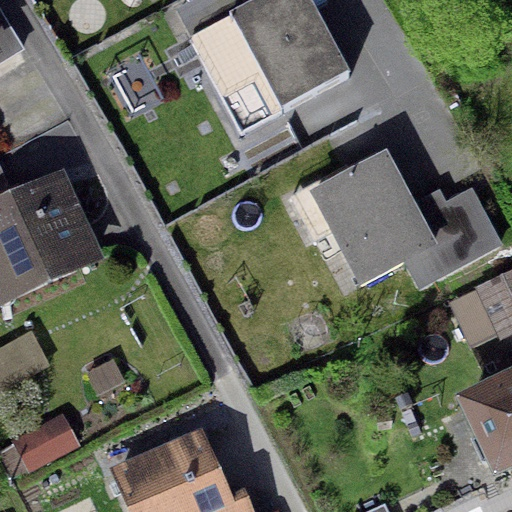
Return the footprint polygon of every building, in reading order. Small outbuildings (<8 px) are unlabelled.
[(242,140),(346,82),(300,0),(283,0),(192,50),(242,140)] [(388,159),(320,193),(366,284),(434,249),(388,159)] [(0,293),(10,312),(86,270),(44,193),(0,217),(0,293)] [(511,274),(478,289),(497,332),(511,324),(511,274)] [(511,393),(469,417),(503,477),(511,471),(511,393)] [(135,511),(228,511),(202,447),(122,480),(135,511)]
